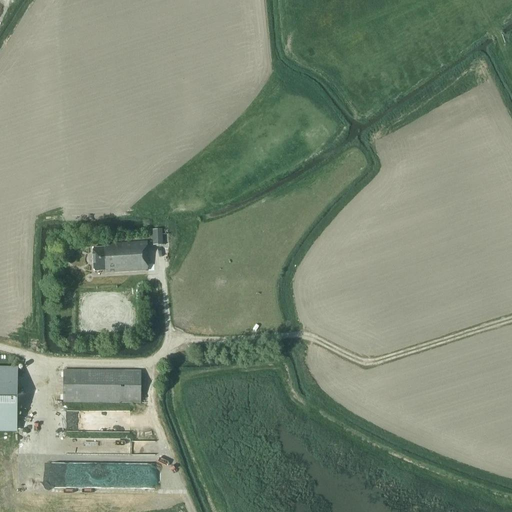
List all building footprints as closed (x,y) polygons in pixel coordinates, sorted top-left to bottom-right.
[(163,245),(162,233),(162,230),(153,230),(153,245),(163,245)] [(106,270),(106,273),(149,270),(148,242),(105,245),(105,248),(93,248),(94,271),(106,270)] [(18,370),(0,369),(0,429),(17,430),(18,370)] [(64,402),(141,403),(141,371),(64,370),(64,402)] [(101,453),(131,454),(132,441),(101,441),(101,453)]
